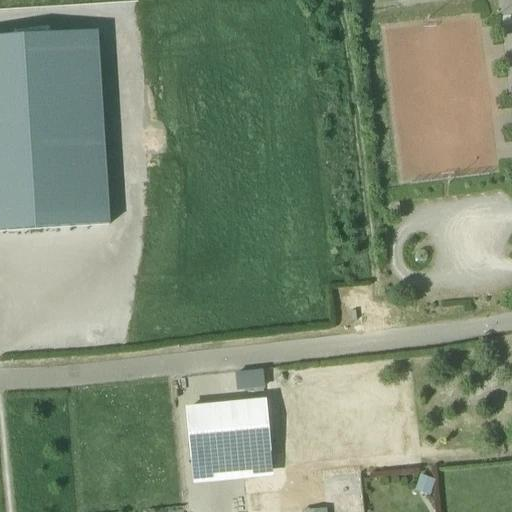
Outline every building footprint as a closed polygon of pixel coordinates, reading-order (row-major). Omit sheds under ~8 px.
[(75,35),(0,39),(0,233),(87,228),(75,35)] [(232,371),(233,389),(262,387),(261,370),(232,371)] [(265,388),(234,390),(234,399),(265,398),(265,388)] [(266,404),(187,412),(191,462),(271,454),(266,404)] [(330,479),(332,494),(353,493),(353,488),(361,486),(359,476),(330,479)] [(416,492),(430,497),(434,483),(421,479),(416,492)]
